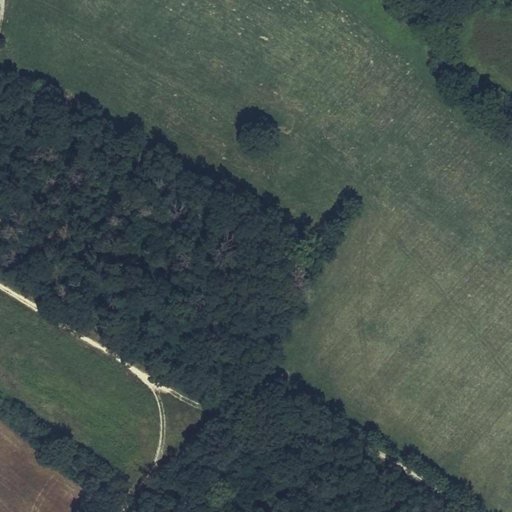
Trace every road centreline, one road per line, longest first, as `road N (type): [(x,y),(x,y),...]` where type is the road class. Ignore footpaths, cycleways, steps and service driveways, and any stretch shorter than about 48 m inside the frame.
road 1 (track): [(464,511),(372,451),(214,411),(154,383),(0,282)]
road 2 (track): [(124,511),(161,447),(154,383)]
